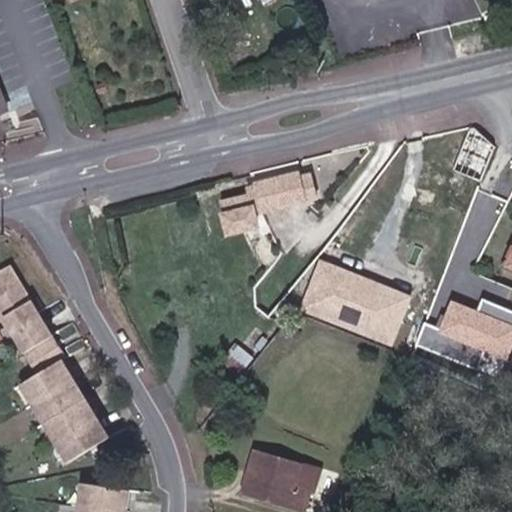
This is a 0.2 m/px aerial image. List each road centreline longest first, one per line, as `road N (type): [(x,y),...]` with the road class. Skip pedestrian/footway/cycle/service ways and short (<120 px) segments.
road 1 (tertiary): [(38,199),(58,246),(163,416),(185,470),(187,511)]
road 2 (primary): [(218,154),(307,140),(488,87)]
road 3 (primary): [(482,62),(211,126)]
road 4 (primary): [(38,199),(218,154)]
road 5 (primary): [(211,126),(31,170)]
road 6 (unclassified): [(172,0),(211,126)]
